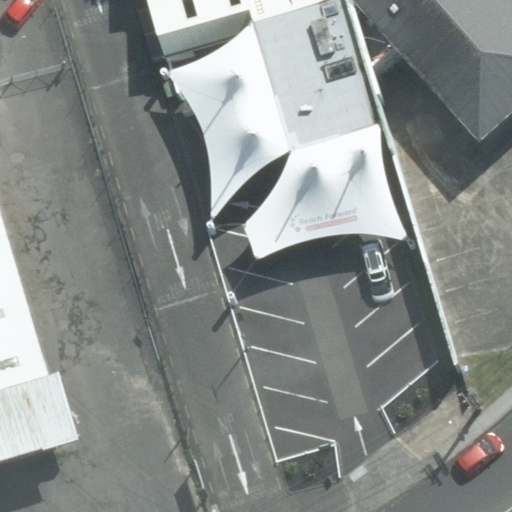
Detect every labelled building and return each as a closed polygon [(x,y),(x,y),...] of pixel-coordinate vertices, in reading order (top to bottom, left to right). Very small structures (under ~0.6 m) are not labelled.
[(341,0),(149,0),(165,54),(236,32),(252,28),(289,149),(291,156),(381,129),(341,0)] [(511,0),(358,0),(481,141),(511,111),(511,0)] [(189,65),(163,74),(187,102),(202,132),(206,154),(211,192),(211,226),(251,179),(264,167),(289,149),(252,28),(236,32),(225,46),(208,56),(189,65)] [(381,129),(291,156),(283,179),(260,211),(245,225),(256,260),(276,251),(318,238),(355,234),(405,238),(407,233),(382,150),(381,129)] [(0,462),(72,441),(0,199),(0,462)]
